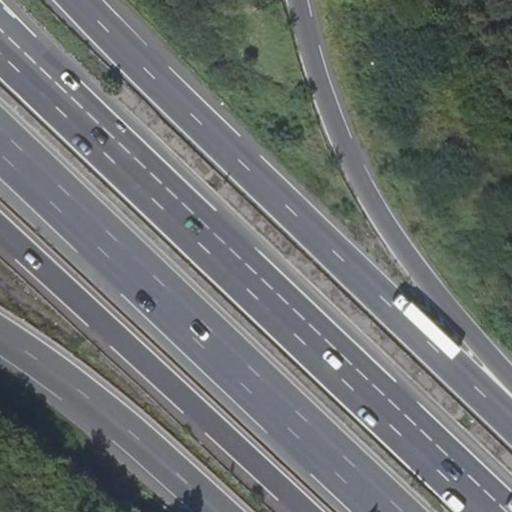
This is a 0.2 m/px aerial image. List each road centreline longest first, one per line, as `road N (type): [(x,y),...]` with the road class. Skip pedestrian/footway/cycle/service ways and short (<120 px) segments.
road 1 (motorway): [(488,511),(0,40)]
road 2 (trunk): [(511,416),(75,0)]
road 3 (motorway): [(0,132),(397,511)]
road 4 (trunk): [(511,378),(445,307),(360,175),(332,112),(300,0)]
road 5 (motorway): [(0,232),(304,511)]
road 6 (trunk): [(0,335),(73,384),(219,511)]
